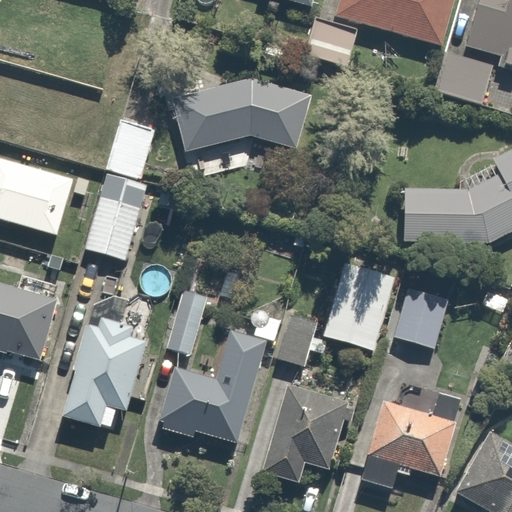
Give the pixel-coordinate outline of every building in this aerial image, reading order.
[(45,0),(0,0),(0,135),(8,138),(45,0)] [(331,0),(328,12),(434,45),(447,0),(331,0)] [(491,61),(511,67),(511,0),(473,0),(459,43),(493,54),(491,61)] [(355,29),(308,16),(298,51),(345,65),(355,29)] [(487,64),(438,48),(425,87),(474,103),(487,64)] [(238,78),(166,93),(178,151),(245,137),(284,149),(300,98),(238,78)] [(121,120),(107,168),(142,178),(156,130),(121,120)] [(67,178),(0,157),(0,215),(51,231),(67,178)] [(402,186),(401,240),(481,243),(511,225),(511,158),(458,187),(402,186)] [(147,184),(106,173),(84,249),(126,260),(147,184)] [(398,268),(348,249),(317,328),(367,348),(398,268)] [(54,297),(0,280),(0,350),(34,361),(54,297)] [(175,318),(165,348),(187,355),(207,296),(173,284),(163,314),(175,318)] [(447,301),(402,285),(386,330),(431,346),(447,301)] [(127,409),(152,335),(90,313),(56,413),(103,429),(111,404),(127,409)] [(266,352),(296,364),(302,348),(314,353),(320,338),(279,321),(266,352)] [(262,339),(224,327),(210,377),(169,365),(152,421),(232,444),(262,339)] [(324,467),(347,397),(282,375),(253,465),(291,478),(297,458),(324,467)] [(436,476),(456,397),(436,392),(430,413),(378,399),(358,478),(390,487),(395,465),(436,476)] [(511,511),(511,438),(490,425),(451,489),(490,511),(511,511)]
